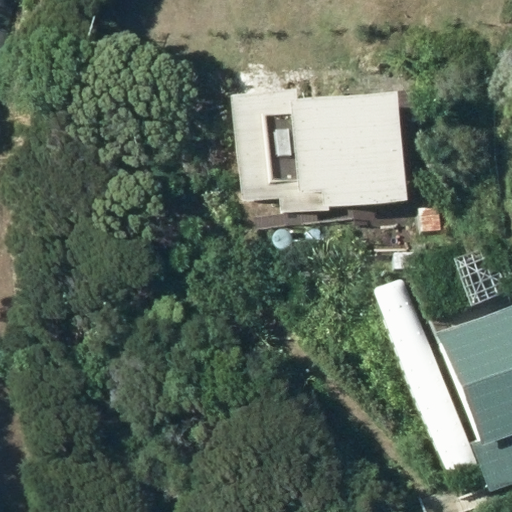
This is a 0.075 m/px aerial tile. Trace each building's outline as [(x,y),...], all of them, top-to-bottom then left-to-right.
[(287,92),(223,97),(230,201),(269,197),(270,209),(393,200),(385,95),(288,103),(287,92)] [(419,206),(420,228),(439,227),(438,205),(419,206)] [(390,250),(388,266),(402,267),(404,250),(390,250)] [(511,320),(506,306),(425,340),(400,278),(367,292),(442,479),(473,466),(482,490),(511,478),(511,320)] [(423,511),(456,511),(449,491),(420,502),(423,511)]
